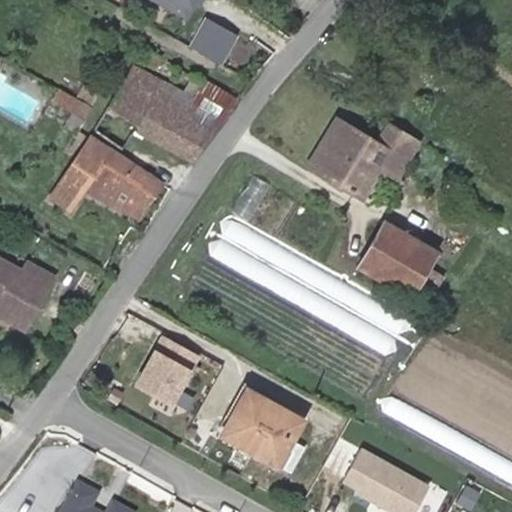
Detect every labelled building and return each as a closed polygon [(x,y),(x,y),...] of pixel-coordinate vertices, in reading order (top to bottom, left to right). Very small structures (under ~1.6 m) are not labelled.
[(165,0),(196,16),(205,0),(165,0)] [(206,13),(191,45),(226,62),(242,30),(206,13)] [(285,35),(267,21),(246,49),(264,62),(285,35)] [(159,57),(144,48),(140,57),(154,65),(159,57)] [(83,82),(47,62),(42,72),(77,92),(83,82)] [(226,115),(194,97),(182,91),(136,65),(127,80),(106,114),(97,128),(121,147),(135,127),(193,159),(226,115)] [(194,97),(202,83),(191,76),(182,91),(194,97)] [(236,101),(203,82),(202,83),(194,97),(226,115),(236,101)] [(308,166),(316,172),(347,122),(338,117),(308,166)] [(409,136),(389,124),(378,140),(347,122),(316,172),(363,199),(382,168),(399,177),(408,163),(397,155),(409,136)] [(159,180),(130,162),(91,137),(59,186),(53,197),(69,208),(77,196),(81,189),(127,213),(135,200),(142,204),(159,180)] [(442,203),(460,214),(469,198),(470,197),(448,184),(441,195),(445,198),(442,203)] [(134,217),(142,204),(135,200),(127,213),(134,217)] [(436,256),(384,226),(360,268),(425,306),(440,279),(428,271),(436,256)] [(39,235),(26,228),(22,236),(34,243),(39,235)] [(0,311),(25,325),(52,275),(28,262),(23,270),(0,257),(0,311)] [(194,355),(161,338),(137,384),(169,401),(194,355)] [(246,390),(221,435),(289,473),(304,447),(291,440),(301,420),(246,390)] [(413,511),(428,487),(360,450),(343,480),(357,488),(355,491),(392,511),(413,511)] [(114,499),(106,511),(101,511),(89,506),(97,491),(77,480),(59,511),(133,511),(134,510),(114,499)]
